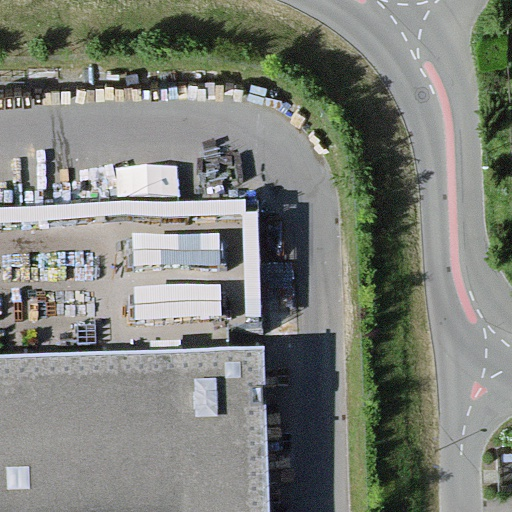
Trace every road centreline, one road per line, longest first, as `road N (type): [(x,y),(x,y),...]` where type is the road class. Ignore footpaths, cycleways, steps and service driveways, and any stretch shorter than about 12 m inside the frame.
road 1 (residential): [(376,0),(401,17),(437,83),(448,118),(461,275),(505,357)]
road 2 (residential): [(466,511),(466,419),(505,357)]
